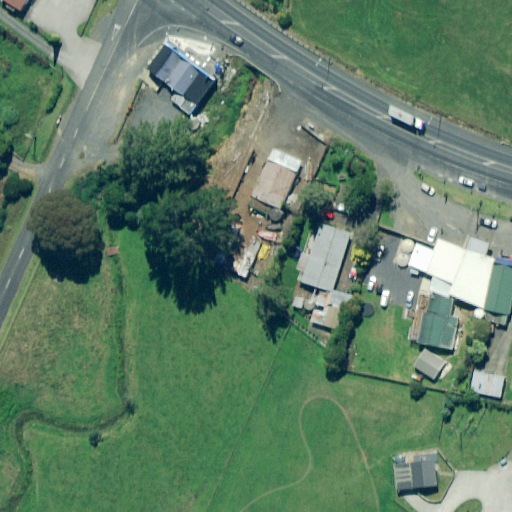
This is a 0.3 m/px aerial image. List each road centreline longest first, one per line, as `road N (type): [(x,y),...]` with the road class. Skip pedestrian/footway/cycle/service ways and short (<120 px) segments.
road 1 (trunk): [(194,0),(332,92),(511,171)]
road 2 (unclassified): [(0,306),(138,0)]
